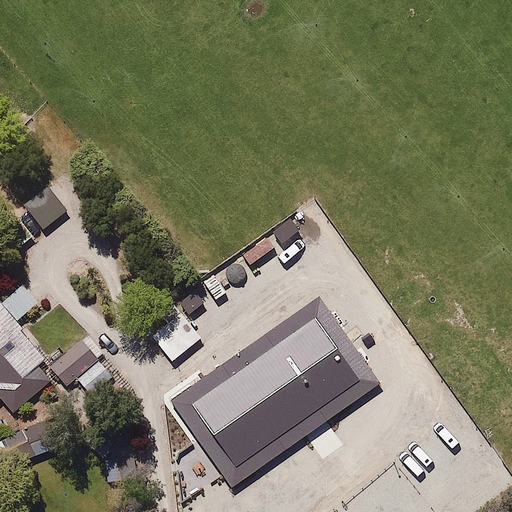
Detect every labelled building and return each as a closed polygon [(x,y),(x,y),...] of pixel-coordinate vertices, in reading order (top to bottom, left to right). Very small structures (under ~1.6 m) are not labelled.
[(46,190),(24,206),(44,231),(66,215),(46,190)] [(291,218),(273,232),(282,243),(300,230),(291,218)] [(268,237),(243,254),(250,265),(275,248),(268,237)] [(214,274),(203,282),(216,300),(227,293),(214,274)] [(17,288),(0,302),(0,397),(15,414),(54,379),(42,365),(47,361),(11,320),(30,303),(17,288)] [(195,292),(181,303),(190,314),(204,302),(195,292)] [(318,297),(172,400),(233,487),(380,385),(318,297)] [(178,303),(145,329),(170,361),(203,335),(178,303)] [(78,342),(50,366),(67,386),(76,379),(90,396),(110,379),(78,342)]
